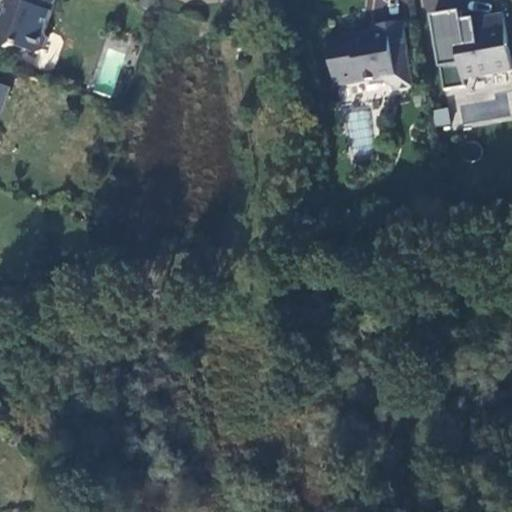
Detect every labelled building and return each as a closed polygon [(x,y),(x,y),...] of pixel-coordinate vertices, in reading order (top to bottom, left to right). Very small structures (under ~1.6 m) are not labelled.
[(56,0),(0,0),(0,4),(8,7),(4,19),(0,20),(0,47),(9,50),(15,47),(38,55),(46,51),(49,40),(46,33),(56,0)] [(511,71),(511,56),(505,14),(477,19),(479,33),(458,37),(465,80),(511,71)] [(356,32),(330,36),(336,76),(346,85),(383,79),(398,89),(414,86),(408,60),(404,61),(403,51),(409,51),(404,22),(375,26),(376,35),(357,38),(356,32)] [(10,89),(0,85),(0,110),(3,112),(10,89)] [(434,126),(450,124),(448,107),(432,110),(434,126)]
